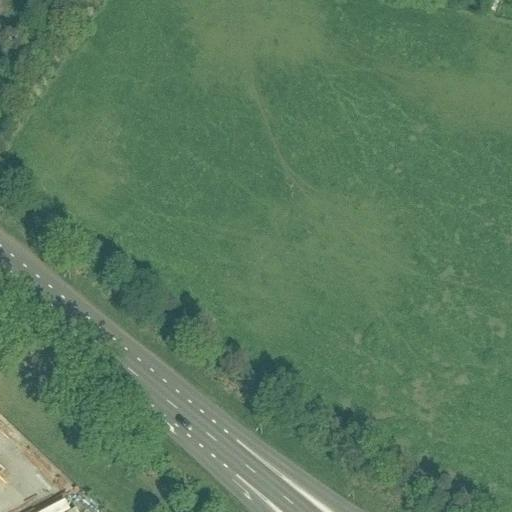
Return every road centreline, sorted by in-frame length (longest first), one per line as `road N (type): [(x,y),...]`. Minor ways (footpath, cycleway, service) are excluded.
road 1 (primary): [(350,511),(165,394)]
road 2 (secondary): [(165,394),(0,260)]
road 3 (secondary): [(299,511),(165,394)]
road 4 (primary): [(165,394),(268,511)]
